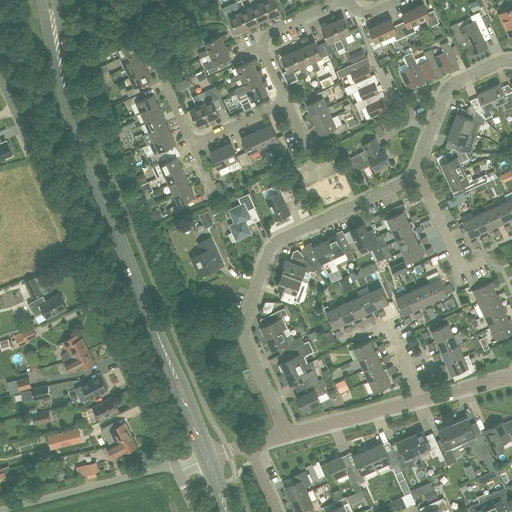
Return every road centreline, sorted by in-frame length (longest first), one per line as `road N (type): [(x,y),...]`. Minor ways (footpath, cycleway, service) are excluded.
road 1 (secondary): [(54,34),(64,93),(112,230),(203,457)]
road 2 (residential): [(175,465),(0,81)]
road 3 (residential): [(285,435),(242,335),(262,264),(292,235),(415,169)]
road 4 (unclassified): [(0,510),(175,465)]
road 5 (residential): [(285,435),(422,399)]
road 6 (residential): [(485,259),(462,268),(415,169)]
road 7 (residential): [(191,144),(140,35)]
